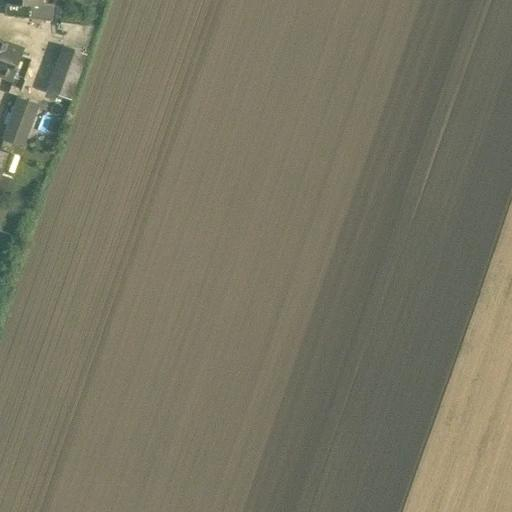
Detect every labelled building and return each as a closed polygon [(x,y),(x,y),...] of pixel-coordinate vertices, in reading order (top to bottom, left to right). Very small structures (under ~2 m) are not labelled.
[(7,4),(6,18),(32,20),(32,19),(52,21),(54,7),(40,6),(40,7),(7,4)] [(24,51),(0,41),(0,76),(11,81),(24,51)] [(86,57),(63,48),(45,93),(69,103),(86,57)] [(34,112),(15,104),(2,138),(20,146),(34,112)] [(0,150),(0,199),(1,200),(16,156),(0,150)]
